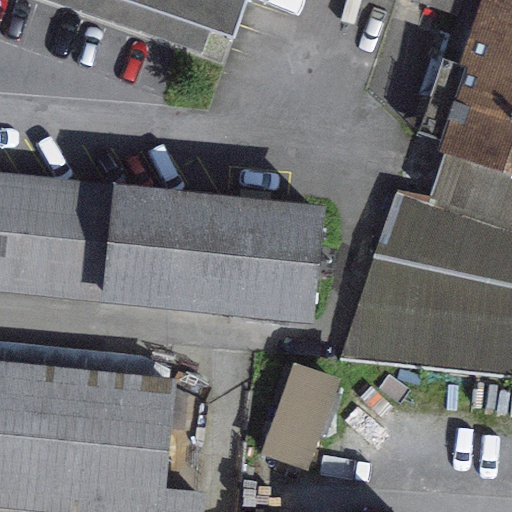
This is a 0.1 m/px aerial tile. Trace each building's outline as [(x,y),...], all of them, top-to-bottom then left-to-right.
[(126,0),(230,36),(242,0),(126,0)] [(511,0),(482,0),(430,177),(408,176),(355,340),(511,356),(511,0)] [(112,185),(0,173),(0,289),(100,300),(112,185)] [(323,206),(112,185),(100,300),(312,321),(323,206)] [(204,358),(0,337),(0,511),(223,511),(227,476),(193,473),(204,358)]
